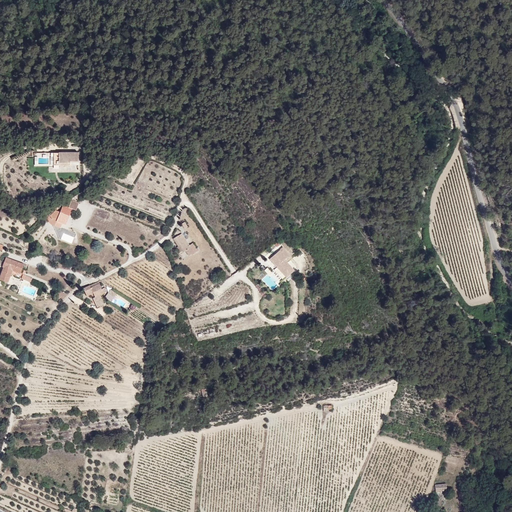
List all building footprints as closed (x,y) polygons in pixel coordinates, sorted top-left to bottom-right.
[(83,170),(79,150),(57,151),(50,174),(83,170)] [(72,224),(73,208),(58,208),(47,217),(63,228),(72,224)] [(65,229),(61,239),(72,243),(76,233),(65,229)] [(198,254),(186,233),(171,245),(181,259),(198,254)] [(300,272),(281,245),(263,260),(280,283),(300,272)] [(28,265),(7,254),(2,279),(13,284),(28,265)] [(109,298),(103,283),(84,290),(99,305),(109,298)] [(434,484),(435,492),(446,491),(446,484),(434,484)]
